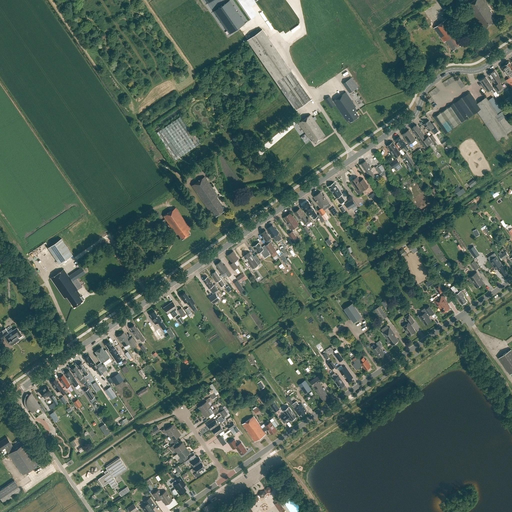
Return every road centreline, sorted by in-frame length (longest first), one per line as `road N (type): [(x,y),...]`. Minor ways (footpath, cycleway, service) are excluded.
road 1 (tertiary): [(12,396),(411,117),(437,78),(476,71),(511,48)]
road 2 (unclassified): [(226,477),(511,279)]
road 3 (residential): [(91,511),(12,396)]
